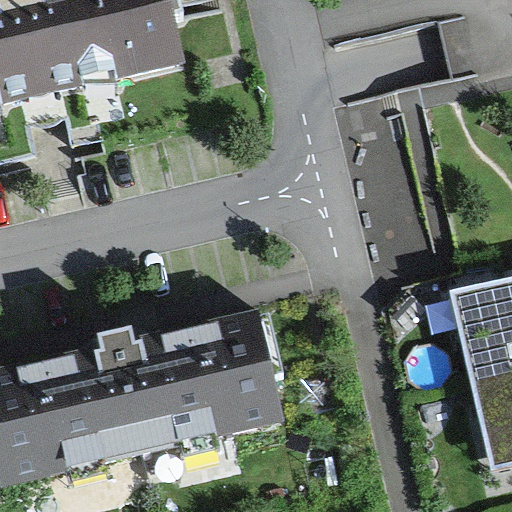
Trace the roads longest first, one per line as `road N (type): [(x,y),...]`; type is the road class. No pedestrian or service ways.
road 1 (residential): [(0,255),(305,189)]
road 2 (residential): [(305,189),(307,126),(279,0)]
